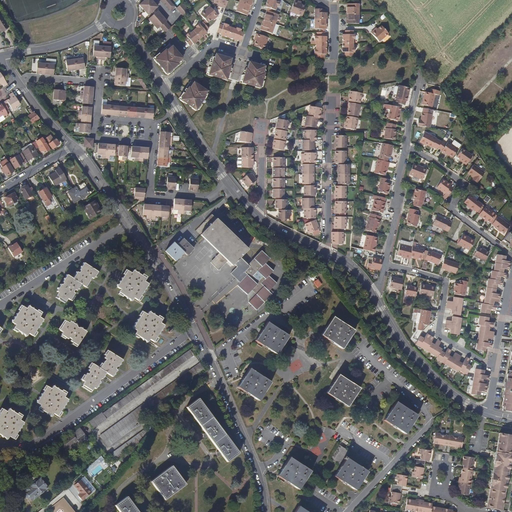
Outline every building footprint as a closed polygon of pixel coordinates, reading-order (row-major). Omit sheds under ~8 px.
[(147,15),(157,6),(151,0),(143,0),(138,4),(147,15)] [(160,0),(171,11),(176,7),(169,0),(160,0)] [(215,0),(215,3),(219,4),(218,5),(221,6),(221,7),(225,9),(228,0),(215,0)] [(281,0),(280,0),(271,0),(270,0),(268,0),(266,8),(268,9),(276,12),(278,9),(280,9),(281,4),(280,3),(281,0)] [(298,3),(299,2),(294,0),(292,8),(290,12),(302,16),(305,7),(298,3)] [(247,15),(250,6),(238,2),(235,11),(247,15)] [(184,16),(189,12),(181,3),(176,8),(184,16)] [(346,14),(359,14),(359,5),(346,5),(346,14)] [(202,21),(204,24),(211,18),(212,19),(214,18),(215,19),(218,16),(213,11),(209,6),(200,15),(204,19),(202,21)] [(159,11),(158,9),(148,18),(157,30),(160,27),(165,33),(171,28),(166,22),(167,21),(158,11),(159,11)] [(313,20),(326,20),(326,10),(313,9),(313,20)] [(275,15),(267,13),(264,21),(276,25),(279,17),(275,15)] [(360,25),(359,14),(346,14),(346,25),(347,25),(360,25)] [(324,30),(326,30),(326,20),(313,20),(313,30),(316,30),(316,33),(324,33),(324,30)] [(202,21),(192,30),(199,39),(203,35),(205,35),(207,33),(205,31),(208,28),(204,24),(202,21)] [(273,34),(276,25),(264,21),(261,30),(273,34)] [(228,38),(232,27),(229,26),(230,24),(225,22),(224,25),(220,24),(217,32),(220,34),(220,35),(228,38)] [(380,42),(389,33),(382,25),(375,31),(374,30),(371,33),(380,42)] [(238,27),(237,29),(232,27),(228,38),(237,40),(237,39),(241,41),(244,33),(241,31),(242,28),(238,27)] [(196,42),(199,39),(192,30),(190,32),(188,31),(185,35),(186,37),(183,40),(189,46),(192,44),(194,45),(196,43),(196,42)] [(343,44),(354,44),(354,40),(356,40),(356,35),(354,34),(354,32),(347,32),(345,32),(345,35),(343,35),(343,44)] [(313,42),(314,42),(314,45),(326,45),(326,41),(326,40),(326,37),(324,37),(324,33),(316,33),(316,35),(313,35),(313,42)] [(269,38),(259,34),(259,35),(257,34),(255,38),(256,38),(255,42),(256,42),(255,46),(265,49),(266,48),(267,49),(267,44),(269,38)] [(185,61),(171,44),(154,58),(169,76),(185,61)] [(356,48),(354,48),(354,44),(343,44),(343,50),(342,50),(342,54),(345,54),(344,57),(353,57),(353,53),(356,53),(356,48)] [(326,52),(326,45),(314,45),(314,49),(312,49),(312,55),(315,55),(315,59),(324,59),(324,55),(327,55),(327,52),(326,52)] [(97,58),(97,60),(101,60),(102,47),(94,46),(92,57),(97,58)] [(111,48),(102,47),(101,60),(105,60),(105,58),(110,59),(111,48)] [(206,72),(228,79),(230,73),(228,72),(230,66),(229,66),(231,58),(213,52),(206,72)] [(76,70),(74,57),(70,58),(70,60),(66,61),(67,72),(76,70)] [(78,57),(74,57),(76,70),(85,69),(83,58),(78,59),(78,57)] [(45,75),(46,61),(42,61),(41,63),(37,63),(36,74),(45,75)] [(49,64),(50,62),(46,61),(45,75),(53,75),(54,64),(49,64)] [(260,88),(267,68),(249,63),(247,70),(245,69),(244,76),(242,75),(240,82),(260,88)] [(116,68),(115,77),(127,78),(128,74),(125,74),(126,69),(116,68)] [(227,80),(228,79),(206,72),(205,73),(227,80)] [(125,82),(127,82),(127,78),(115,77),(114,85),(124,86),(125,82)] [(201,87),(191,80),(178,99),(196,112),(210,93),(201,87)] [(83,92),(80,91),(80,95),(93,96),(93,87),(84,87),(83,92)] [(438,96),(439,91),(430,89),(429,94),(425,93),(422,105),(432,108),(435,95),(438,96)] [(361,91),(350,90),(349,100),(360,101),(361,91)] [(408,92),(396,90),(393,103),(404,105),(404,102),(405,102),(408,92)] [(10,98),(4,102),(5,105),(8,103),(13,111),(17,109),(16,107),(20,105),(17,100),(12,93),(9,96),(10,98)] [(93,96),(80,95),(80,99),(82,100),(82,104),(88,104),(92,105),(93,96)] [(66,97),(53,96),(52,106),(61,107),(65,107),(65,104),(66,97)] [(110,116),(111,103),(107,103),(106,106),(102,105),(101,115),(110,116)] [(110,116),(118,116),(119,107),(114,106),(115,104),(111,103),(110,116)] [(359,105),(348,103),(347,107),(349,107),(347,115),(357,117),(359,105)] [(124,107),(119,107),(118,116),(127,117),(128,105),(124,105),(124,107)] [(132,105),(128,105),(127,117),(135,118),(136,108),(132,108),(132,105)] [(387,105),(383,105),(382,108),(388,110),(386,119),(389,120),(394,121),(396,121),(400,108),(387,105)] [(141,109),(136,108),(135,118),(144,119),(145,106),(141,106),(141,109)] [(149,109),(149,107),(145,106),(144,119),(153,119),(154,110),(149,109)] [(307,116),(318,118),(319,118),(321,109),(308,106),(307,116)] [(79,111),(78,115),(91,116),(92,108),(88,108),(82,107),(81,111),(79,111)] [(432,110),(423,108),(422,113),(421,113),(420,120),(418,120),(418,126),(431,128),(432,114),(431,114),(432,110)] [(33,113),(29,115),(26,117),(31,124),(39,119),(33,113)] [(90,125),(91,116),(78,115),(78,119),(81,119),(80,124),(90,125)] [(304,126),(316,128),(318,118),(307,116),(306,116),(304,126)] [(357,118),(347,117),(346,124),(345,124),(344,129),(355,130),(356,127),(357,124),(357,123),(357,118)] [(282,119),(278,119),(278,120),(277,129),(288,130),(290,122),(282,120),(282,119)] [(395,125),(385,123),(382,133),(382,134),(381,137),(392,139),(395,129),(394,129),(395,125)] [(90,125),(80,124),(76,124),(76,128),(79,129),(79,133),(89,134),(90,125)] [(288,131),(276,130),(274,139),(286,141),(288,131)] [(305,131),(304,141),(313,141),(316,141),(316,131),(305,131)] [(160,132),(160,141),(172,142),(172,138),(169,138),(170,134),(160,132)] [(437,147),(441,141),(436,138),(424,132),(418,142),(424,145),(425,143),(431,148),(432,146),(436,149),(437,147)] [(251,140),(252,134),(240,134),(240,144),(251,144),(252,140),(251,140)] [(346,136),(339,136),(335,136),(334,144),(334,145),(333,148),(346,149),(346,136)] [(89,139),(83,138),(82,147),(92,148),(93,144),(93,139),(89,139)] [(58,144),(55,139),(48,145),(51,149),(58,144)] [(445,154),(446,153),(448,155),(452,157),(461,144),(454,139),(451,144),(448,142),(446,145),(441,141),(437,147),(441,150),(440,151),(445,154)] [(284,151),(286,142),(274,140),(273,149),(284,151)] [(171,146),(172,142),(160,141),(159,149),(168,150),(169,146),(171,146)] [(302,151),(313,151),(313,141),(304,141),(302,141),(302,151)] [(45,143),(38,147),(41,152),(42,151),(43,153),(49,150),(45,143)] [(390,158),(392,146),(381,143),(378,159),(387,161),(388,158),(390,158)] [(105,158),(107,145),(98,144),(97,154),(102,154),(102,158),(105,158)] [(115,149),(115,146),(107,145),(105,158),(110,158),(110,155),(115,156),(115,149)] [(37,155),(32,146),(22,151),(27,161),(37,155)] [(128,151),(128,147),(119,146),(119,150),(119,156),(123,157),(123,160),(127,160),(128,151)] [(135,162),(139,162),(140,148),(132,147),(131,151),(131,158),(135,159),(135,162)] [(140,148),(139,162),(143,162),(143,159),(148,160),(149,149),(140,148)] [(241,158),(253,158),(253,148),(241,148),(241,158)] [(168,155),(168,150),(159,149),(158,158),(170,159),(170,155),(168,155)] [(466,165),(472,156),(462,149),(456,157),(463,162),(462,163),(466,165)] [(346,164),(346,151),(334,151),(334,159),(334,160),(334,164),(346,164)] [(316,154),(304,153),(304,163),(316,163),(316,154)] [(27,163),(21,154),(10,160),(15,169),(22,164),(23,165),(27,163)] [(167,163),(170,163),(170,159),(158,158),(157,167),(167,168),(167,163)] [(253,168),(253,158),(241,158),(242,168),(253,168)] [(276,166),(285,166),(285,158),(274,158),(273,166),(276,166)] [(389,163),(388,163),(376,160),(373,173),(384,176),(386,167),(388,167),(389,163)] [(7,176),(13,172),(9,164),(5,166),(4,164),(1,166),(7,176)] [(484,172),(475,166),(473,164),(467,172),(474,177),(473,178),(478,181),(484,172)] [(302,165),(302,174),(312,174),(312,165),(302,165)] [(338,165),(338,175),(349,175),(349,166),(338,165)] [(420,167),(419,168),(412,166),(409,175),(422,180),(426,169),(420,167)] [(66,180),(65,179),(59,168),(47,175),(48,176),(47,177),(53,187),(66,180)] [(276,168),(273,168),(273,176),(276,176),(285,177),(285,168),(276,168)] [(257,180),(257,179),(250,173),(241,181),(249,188),(257,180)] [(312,174),(302,174),(302,184),(312,184),(312,174)] [(338,185),(349,185),(349,175),(338,175),(338,185)] [(176,178),(168,177),(166,190),(170,191),(171,189),(175,190),(176,184),(176,178)] [(387,183),(388,180),(380,178),(377,193),(387,195),(389,189),(390,188),(390,184),(387,183)] [(450,186),(451,184),(442,178),(435,187),(444,193),(448,196),(453,188),(450,186)] [(285,179),(276,179),(273,179),(273,187),(276,187),(285,187),(285,179)] [(197,193),(199,181),(190,180),(190,185),(189,191),(194,192),(193,193),(197,193)] [(32,195),(26,185),(20,189),(20,190),(25,199),(32,195)] [(315,186),(303,186),(303,196),(315,196),(315,186)] [(345,199),(345,187),(334,186),(334,194),(333,194),(333,197),(334,197),(334,198),(345,199)] [(51,198),(48,193),(45,188),(38,193),(44,202),(49,198),(51,198)] [(79,193),(76,188),(68,192),(74,202),(89,194),(86,189),(79,193)] [(145,190),(134,189),(134,197),(134,201),(138,201),(144,202),(145,190)] [(276,189),(273,189),(273,198),(276,198),(284,198),(284,189),(276,189)] [(426,192),(415,190),(413,200),(414,200),(413,206),(421,208),(423,209),(426,192)] [(9,206),(17,201),(13,194),(4,199),(5,200),(7,204),(8,205),(9,206)] [(482,204),(470,195),(464,203),(477,212),(482,204)] [(384,202),(385,198),(377,196),(376,201),(374,200),(371,212),(383,214),(385,202),(384,202)] [(301,208),(303,208),(312,208),(312,199),(301,199),(301,208)] [(178,214),(182,215),(183,201),(174,200),(173,208),(171,208),(171,211),(177,211),(178,212),(178,214)] [(287,208),(287,200),(276,200),(275,200),(275,208),(279,208),(287,208)] [(191,201),(183,201),(182,215),(186,215),(186,212),(190,213),(191,201)] [(96,206),(95,207),(92,202),(82,208),(89,220),(100,213),(98,209),(96,206)] [(345,214),(345,202),(334,202),(334,209),(333,210),(333,214),(345,214)] [(485,206),(482,204),(477,212),(480,214),(485,206)] [(491,222),(497,213),(486,205),(485,206),(480,214),(479,215),(485,220),(486,219),(491,222)] [(160,207),(152,206),(151,218),(155,219),(155,216),(159,216),(160,207)] [(169,207),(160,207),(159,216),(164,217),(163,219),(168,220),(169,207)] [(315,218),(315,208),(312,208),(303,208),(303,218),(315,218)] [(416,216),(418,211),(409,209),(406,218),(408,218),(406,225),(416,227),(419,217),(416,216)] [(290,219),(290,211),(279,211),(279,219),(282,219),(290,219)] [(381,217),(377,216),(371,214),(367,231),(371,232),(376,234),(379,226),(380,226),(382,222),(380,221),(381,217)] [(247,251),(211,215),(196,231),(219,254),(210,263),(218,272),(227,262),(230,265),(232,267),(234,266),(236,269),(230,275),(234,279),(236,281),(239,284),(237,287),(246,297),(251,292),(263,304),(271,297),(268,293),(276,285),(268,278),(272,273),(264,265),(269,261),(261,253),(248,266),(241,258),(247,251)] [(449,222),(437,216),(433,225),(445,231),(449,222)] [(345,217),(334,217),(333,224),(333,225),(333,229),(345,230),(345,217)] [(506,233),(511,225),(502,219),(495,227),(500,230),(500,229),(506,233)] [(318,229),(314,220),(303,225),(308,234),(318,229)] [(511,232),(510,233),(509,233),(503,241),(508,245),(508,247),(511,247),(511,232)] [(343,245),(343,233),(333,233),(332,244),(343,245)] [(374,247),(376,237),(366,235),(362,250),(374,252),(375,247),(374,247)] [(467,237),(463,235),(457,245),(468,251),(473,241),(466,238),(467,237)] [(187,254),(193,247),(183,237),(177,244),(174,241),(165,250),(176,260),(184,251),(187,254)] [(13,258),(22,252),(16,243),(7,248),(13,258)] [(408,259),(409,257),(409,255),(411,247),(406,245),(406,247),(399,245),(396,254),(404,256),(404,258),(408,259)] [(412,246),(411,247),(409,255),(421,258),(421,259),(421,258),(423,250),(424,250),(412,246)] [(488,252),(477,247),(473,255),(484,261),(488,252)] [(432,253),(428,251),(425,259),(424,260),(439,265),(443,255),(433,251),(432,253)] [(505,256),(496,255),(494,271),(491,271),(490,280),(487,279),(483,304),(481,304),(480,312),(489,313),(490,310),(496,311),(496,306),(493,305),(494,301),(499,302),(501,294),(495,293),(496,284),(502,285),(502,281),(499,281),(500,277),(505,278),(506,274),(502,273),(503,269),(508,270),(509,269),(510,262),(505,261),(505,256)] [(378,259),(371,257),(371,259),(368,258),(366,266),(379,270),(382,259),(378,258),(378,259)] [(455,274),(458,265),(448,261),(445,271),(455,274)] [(96,273),(82,264),(78,271),(79,272),(78,273),(77,275),(75,273),(70,281),(65,277),(61,284),(62,285),(62,286),(61,288),(58,286),(54,293),(56,295),(54,298),(64,304),(66,301),(68,302),(73,295),(71,294),(72,293),(73,292),(75,293),(79,286),(84,289),(88,282),(87,282),(88,280),(89,279),(91,280),(96,273)] [(145,281),(132,273),(130,276),(126,273),(122,280),(116,289),(120,292),(118,295),(131,304),(133,300),(136,303),(142,294),(147,287),(143,284),(145,281)] [(402,280),(390,279),(388,289),(401,290),(402,280)] [(465,296),(467,281),(460,280),(459,284),(455,284),(454,288),(456,288),(455,291),(455,294),(465,296)] [(432,295),(433,286),(420,284),(418,294),(432,295)] [(415,297),(416,287),(407,286),(406,295),(415,297)] [(463,299),(454,298),(453,302),(447,301),(445,309),(451,310),(451,314),(460,315),(463,299)] [(39,318),(41,315),(28,307),(26,309),(22,307),(16,315),(11,323),(15,326),(14,329),(26,337),(28,334),(32,337),(38,328),(43,320),(39,318)] [(430,311),(420,309),(418,323),(424,324),(428,325),(430,311)] [(159,324),(161,322),(149,313),(147,316),(143,314),(138,321),(132,330),(136,333),(134,336),(147,344),(149,341),(153,344),(159,335),(164,327),(159,324)] [(486,348),(492,348),(492,345),(487,344),(487,340),(493,341),(494,332),(489,331),(489,327),(493,328),(493,323),(488,323),(489,318),(479,316),(477,330),(479,330),(476,350),(485,352),(486,348)] [(341,350),(354,331),(333,317),(320,336),(341,350)] [(459,335),(462,318),(453,317),(452,321),(446,320),(445,328),(450,329),(450,333),(459,335)] [(68,322),(67,324),(64,322),(59,331),(62,333),(60,336),(67,341),(67,340),(68,340),(70,341),(68,343),(75,348),(84,333),(77,329),(77,330),(75,329),(74,329),(76,327),(68,322)] [(288,337),(267,323),(254,341),(276,355),(288,337)] [(433,337),(426,333),(423,338),(420,336),(415,344),(437,357),(435,360),(457,373),(459,371),(466,376),(471,367),(466,364),(469,359),(465,357),(461,363),(458,361),(461,356),(454,352),(451,357),(447,355),(450,350),(447,348),(443,353),(440,350),(441,349),(437,346),(440,341),(437,339),(434,344),(430,342),(433,337)] [(466,347),(469,342),(460,338),(457,342),(466,347)] [(189,351),(120,400),(102,414),(105,419),(193,356),(189,351)] [(121,362),(106,353),(102,360),(103,361),(102,364),(101,364),(97,370),(90,366),(85,373),(87,374),(86,375),(85,377),(83,376),(79,383),(81,385),(79,388),(88,394),(90,391),(93,392),(97,385),(96,384),(97,383),(98,381),(99,382),(104,375),(110,379),(115,372),(113,371),(114,370),(115,369),(116,369),(121,362)] [(103,441),(137,417),(159,401),(202,369),(198,364),(171,384),(140,406),(99,436),(103,441)] [(258,402),(271,383),(249,369),(237,388),(258,402)] [(483,375),(484,371),(475,369),(470,395),(480,397),(481,392),(486,393),(487,384),(482,384),(483,379),(488,380),(488,376),(483,375)] [(511,370),(509,370),(508,374),(505,388),(504,388),(504,391),(505,392),(502,406),(503,406),(502,411),(511,412),(511,370)] [(346,409),(359,390),(337,376),(335,379),(325,394),(346,409)] [(63,398),(65,395),(53,386),(51,389),(46,387),(41,395),(36,403),(40,406),(38,409),(51,417),(53,414),(57,417),(63,407),(67,400),(63,398)] [(226,462),(238,453),(197,399),(186,407),(226,462)] [(404,436),(416,417),(395,403),(383,422),(404,436)] [(20,421),(21,418),(9,409),(7,412),(3,410),(0,413),(0,435),(7,440),(9,437),(13,440),(18,431),(24,423),(20,421)] [(105,419),(102,414),(101,413),(89,422),(93,428),(105,419)] [(107,447),(141,422),(137,417),(103,441),(107,447)] [(144,430),(147,436),(149,435),(153,432),(149,426),(145,430),(144,430)] [(79,429),(71,435),(76,441),(84,435),(79,429)] [(113,461),(147,436),(144,430),(109,455),(113,461)] [(440,435),(440,434),(435,433),(434,443),(438,444),(439,443),(457,446),(457,447),(462,448),(464,438),(459,437),(459,438),(453,437),(454,436),(446,435),(446,436),(440,435)] [(502,510),(511,455),(511,435),(500,433),(487,508),(502,510)] [(64,450),(76,441),(71,435),(59,444),(64,450)] [(86,442),(88,440),(84,435),(76,441),(79,445),(82,445),(86,442)] [(67,454),(79,445),(76,441),(64,450),(67,454)] [(92,449),(86,442),(82,445),(87,452),(92,449)] [(429,461),(431,451),(420,449),(419,454),(420,454),(419,459),(414,458),(413,465),(415,466),(413,471),(412,471),(411,476),(422,478),(424,468),(422,467),(424,460),(429,461)] [(355,491),(367,472),(334,450),(329,459),(340,466),(333,477),(355,491)] [(472,470),(474,458),(464,456),(462,465),(464,465),(463,469),(462,469),(461,478),(460,477),(458,485),(460,485),(458,493),(469,495),(470,487),(471,488),(473,480),(472,479),(473,471),(472,470)] [(298,490),(310,471),(289,457),(277,476),(298,490)] [(164,500),(184,485),(171,467),(151,482),(164,500)] [(405,486),(407,476),(396,474),(395,479),(397,479),(396,484),(390,483),(389,490),(391,490),(389,497),(388,496),(387,501),(398,503),(400,492),(398,492),(400,485),(405,486)] [(32,501),(47,488),(40,479),(24,492),(26,495),(26,497),(28,499),(30,499),(32,501)] [(92,495),(82,482),(75,487),(81,495),(79,497),(83,502),(92,495)] [(119,511),(137,511),(127,497),(115,506),(119,511)] [(432,508),(432,505),(407,500),(405,511),(411,511),(451,511),(452,511),(432,508)]
